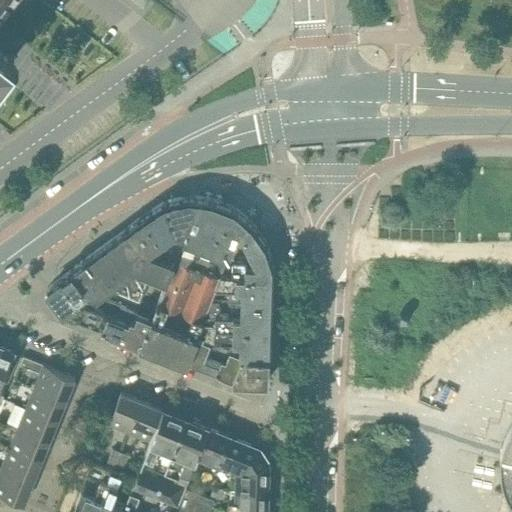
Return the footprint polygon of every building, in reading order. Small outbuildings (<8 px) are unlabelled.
[(0,0),(0,106),(6,99),(6,88),(0,79),(0,78),(0,75),(7,67),(14,57),(0,44),(0,18),(13,0),(0,0)] [(127,0),(146,14),(154,3),(150,0),(127,0)] [(189,195),(165,201),(176,232),(185,236),(194,212),(195,196),(189,195)] [(187,241),(180,261),(188,264),(189,260),(193,262),(199,246),(222,255),(230,259),(238,238),(241,229),(250,220),(235,207),(214,199),(212,199),(195,196),(194,212),(185,236),(184,239),(187,241)] [(138,218),(127,227),(143,250),(153,253),(160,247),(168,240),(176,232),(165,201),(151,210),(145,214),(138,218)] [(214,297),(212,300),(219,300),(220,289),(232,290),(232,301),(242,302),(242,304),(273,305),(273,292),(274,265),(268,245),(267,243),(260,233),(253,223),(250,220),(241,229),(238,238),(245,241),(251,253),(258,266),(248,266),(248,259),(234,259),(234,275),(223,275),(222,278),(217,289),(214,297)] [(127,227),(108,241),(128,266),(151,275),(167,281),(168,279),(175,262),(153,253),(143,250),(127,227)] [(108,241),(89,254),(113,284),(119,291),(141,300),(146,287),(151,275),(128,266),(108,241)] [(89,254),(71,268),(72,269),(90,292),(98,294),(99,294),(108,287),(119,291),(113,284),(89,254)] [(163,293),(158,304),(169,309),(181,313),(194,318),(204,322),(212,300),(214,297),(217,289),(222,278),(188,265),(188,264),(180,261),(176,260),(175,262),(168,279),(167,281),(163,293)] [(51,294),(47,296),(54,306),(57,304),(63,311),(74,316),(80,299),(90,292),(72,269),(49,286),(50,288),(47,290),(51,294)] [(80,299),(74,316),(98,325),(101,326),(100,327),(120,335),(126,318),(130,308),(108,299),(104,309),(94,305),(98,294),(90,292),(80,299)] [(199,336),(198,337),(210,342),(216,340),(216,341),(231,341),(231,351),(241,355),(270,356),(272,356),(272,330),(273,305),(242,304),(242,302),(232,301),(229,301),(229,314),(217,314),(217,316),(216,325),(203,325),(199,336)] [(157,307),(152,317),(164,323),(169,309),(158,304),(157,307)] [(126,318),(120,335),(140,343),(141,343),(142,344),(152,317),(139,312),(130,308),(126,318)] [(152,317),(142,344),(156,350),(171,355),(189,362),(198,337),(199,336),(188,332),(182,330),(167,324),(164,323),(152,317)] [(194,318),(188,332),(199,336),(203,325),(204,322),(194,318)] [(198,337),(189,362),(201,367),(217,372),(238,380),(241,355),(231,351),(210,342),(198,337)] [(0,399),(19,354),(0,345),(0,399)] [(241,355),(238,380),(255,381),(255,385),(264,385),(264,381),(267,381),(267,376),(269,376),(270,356),(241,355)] [(40,372),(35,385),(66,398),(75,377),(23,356),(20,364),(40,372)] [(58,419),(66,398),(35,385),(26,406),(58,419)] [(121,391),(108,423),(128,431),(141,400),(121,391)] [(141,400),(128,431),(151,441),(164,409),(141,400)] [(26,406),(17,427),(49,440),(58,419),(26,406)] [(151,441),(137,473),(152,479),(178,415),(164,409),(151,441)] [(178,415),(152,479),(160,482),(167,485),(193,421),(178,415)] [(193,421),(167,485),(182,492),(184,486),(189,475),(197,455),(208,427),(193,421)] [(511,511),(511,422),(511,424),(508,429),(505,435),(503,441),(501,448),(500,454),(499,461),(500,468),(500,474),(502,481),(504,488),(506,494),(509,500),(506,511),(511,511)] [(17,427),(9,448),(41,461),(49,440),(17,427)] [(208,427),(197,455),(208,459),(205,467),(214,470),(215,468),(229,435),(208,427)] [(229,435),(215,468),(221,470),(230,474),(234,466),(239,468),(249,462),(252,467),(264,470),(264,466),(268,466),(268,461),(259,447),(234,437),(229,435)] [(9,448),(0,469),(32,482),(41,461),(9,448)] [(115,464),(120,451),(112,448),(107,461),(115,464)] [(115,464),(123,467),(128,454),(120,451),(115,464)] [(71,511),(121,511),(124,507),(111,501),(122,473),(121,473),(112,469),(92,461),(91,463),(86,475),(100,481),(94,494),(81,489),(71,511)] [(230,474),(229,476),(237,479),(237,489),(267,490),(268,466),(264,466),(264,470),(252,467),(249,462),(239,468),(234,466),(230,474)] [(0,492),(24,503),(32,482),(0,469),(0,492)] [(124,507),(121,511),(173,511),(176,507),(182,492),(167,485),(160,482),(152,479),(137,473),(124,507)] [(182,492),(176,507),(187,511),(210,511),(213,506),(216,499),(211,497),(210,497),(184,486),(182,492)] [(214,486),(210,497),(211,497),(216,499),(218,500),(222,489),(214,486)] [(228,500),(228,511),(245,511),(266,511),(267,490),(237,489),(230,488),(230,500),(228,500)]
